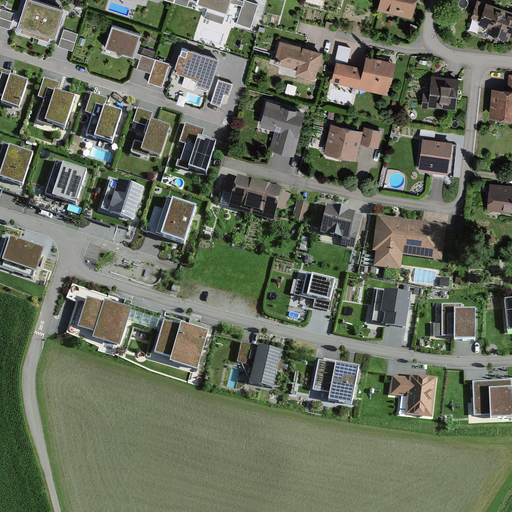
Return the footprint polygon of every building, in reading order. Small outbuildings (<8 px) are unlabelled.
[(64,7),(43,0),(25,0),(18,23),(55,35),(64,7)] [(242,0),(195,0),(193,7),(236,20),(242,0)] [(379,0),(378,11),(412,18),(415,0),(379,0)] [(511,13),(477,2),(466,33),(505,46),(508,35),(511,36),(511,13)] [(0,7),(0,24),(10,28),(15,12),(0,7)] [(141,32),(112,23),(105,46),(115,49),(117,55),(123,52),(133,56),(141,32)] [(78,33),(64,28),(58,45),(73,50),(78,33)] [(320,53),(278,43),(273,65),(295,71),(294,73),(313,78),(320,53)] [(219,57),(181,45),(174,69),(197,77),(196,82),(209,86),(219,57)] [(136,67),(151,72),(155,58),(141,53),(136,67)] [(169,63),(155,58),(151,72),(148,81),(162,86),(169,63)] [(363,70),(334,63),(330,83),(386,96),(393,64),(366,58),(363,70)] [(27,82),(10,76),(11,73),(0,69),(0,96),(3,97),(1,104),(19,109),(27,82)] [(459,77),(431,74),(429,92),(423,92),(421,108),(431,109),(432,106),(456,108),(459,77)] [(507,90),(491,89),(488,118),(511,120),(511,74),(509,75),(507,90)] [(233,83),(218,78),(211,102),(220,105),(224,93),(229,95),(233,83)] [(54,82),(41,120),(66,128),(80,90),(54,82)] [(97,96),(84,134),(109,142),(122,104),(97,96)] [(303,113),(265,102),(258,127),(276,132),(271,149),(292,155),(303,113)] [(149,109),(135,147),(161,156),(174,118),(149,109)] [(192,124),(179,162),(204,170),(217,132),(192,124)] [(363,132),(329,124),(323,152),(354,160),(358,143),(378,147),(382,131),(364,127),(363,132)] [(451,143),(421,138),(416,169),(446,174),(451,143)] [(9,139),(0,165),(0,178),(21,185),(34,147),(9,139)] [(63,155),(50,193),(75,202),(88,164),(63,155)] [(295,193),(227,176),(223,193),(233,195),(229,209),(273,220),(276,210),(290,213),(295,193)] [(118,181),(108,213),(134,221),(144,189),(118,181)] [(511,188),(489,186),(487,210),(511,212),(511,188)] [(173,192),(160,230),(185,238),(198,200),(173,192)] [(308,206),(299,204),(295,221),(304,223),(308,206)] [(352,211),(327,206),(321,233),(342,237),(340,247),(355,250),(361,221),(351,219),(352,211)] [(447,225),(377,216),(372,251),(376,252),(373,267),(401,270),(403,255),(442,261),(447,225)] [(43,250),(11,240),(2,267),(34,277),(43,250)] [(298,280),(294,296),(315,300),(313,307),(330,311),(335,287),(334,287),(336,280),(306,273),(304,282),(298,280)] [(411,294),(385,290),(381,313),(385,313),(383,326),(406,329),(411,294)] [(88,298),(80,327),(96,332),(94,338),(120,346),(130,311),(88,298)] [(475,311),(462,311),(462,305),(442,305),(442,337),(454,337),(454,340),(475,341),(475,311)] [(165,321),(156,352),(174,357),(172,362),(197,368),(206,332),(165,321)] [(273,389),(281,351),(242,343),(238,362),(246,364),(246,362),(254,364),(250,383),(273,389)] [(155,359),(170,362),(171,356),(156,354),(155,359)] [(352,405),(359,367),(319,360),(313,389),(330,393),(329,400),(352,405)] [(437,417),(439,384),(399,382),(399,397),(416,398),(415,416),(437,417)] [(488,383),(474,384),(476,417),(490,417),(490,420),(511,418),(511,389),(488,391),(488,383)]
